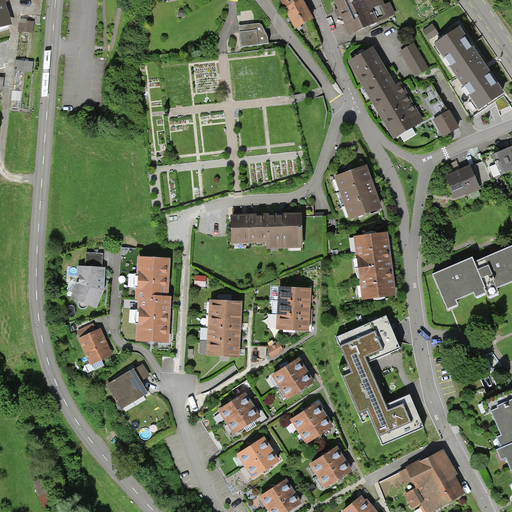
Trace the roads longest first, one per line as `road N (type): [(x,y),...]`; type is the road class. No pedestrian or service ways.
road 1 (tertiary): [(58,0),(37,257),(48,360),(88,436),(153,511)]
road 2 (residential): [(488,511),(432,400),(408,250)]
road 3 (residential): [(174,215),(306,187),(320,174),(337,120),(357,107)]
road 4 (residential): [(222,511),(205,488),(179,378)]
road 5 (residential): [(408,250),(393,180),(373,135)]
